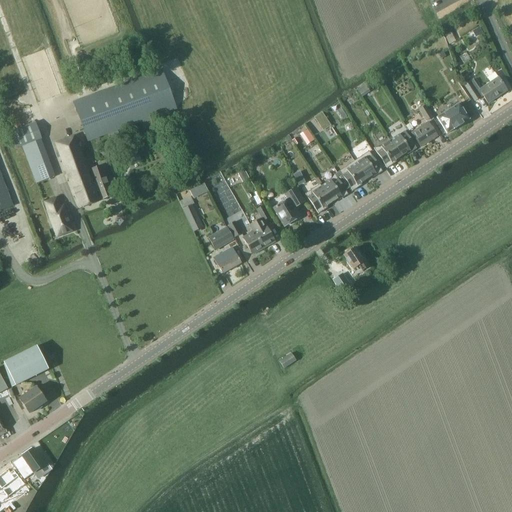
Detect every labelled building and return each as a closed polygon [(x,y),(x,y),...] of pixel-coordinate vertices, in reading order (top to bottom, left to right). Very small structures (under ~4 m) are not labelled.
[(450,45),(452,43),(447,34),(444,35),(450,45)] [(87,141),(95,139),(177,109),(163,69),(73,102),(87,141)] [(468,72),(460,77),(463,82),(471,77),(468,72)] [(473,80),(465,85),(475,101),(483,96),(488,103),(507,91),(498,77),(497,77),(490,82),(480,89),(473,80)] [(366,84),(358,87),(361,94),(369,91),(366,84)] [(447,133),(470,119),(459,103),(437,116),(447,133)] [(425,121),(433,116),(425,105),(418,109),(425,121)] [(418,124),(424,120),(417,109),(411,113),(418,124)] [(316,121),(323,131),(329,127),(323,117),(316,121)] [(36,122),(10,132),(17,148),(23,146),(37,183),(54,177),(41,140),(42,139),(36,122)] [(421,147),(437,136),(427,122),(411,132),(421,147)] [(308,130),(304,133),(311,143),(315,140),(308,130)] [(392,140),(402,157),(411,151),(412,152),(418,148),(407,131),(392,140)] [(80,208),(99,201),(74,135),(55,142),(80,208)] [(394,162),(402,157),(392,140),(383,146),(376,147),(375,148),(389,168),(395,164),(394,162)] [(356,161),(368,179),(376,174),(378,175),(384,171),(370,151),(356,161)] [(359,185),(368,179),(356,161),(341,170),(354,191),(360,187),(359,185)] [(105,173),(108,172),(110,171),(107,163),(91,169),(96,184),(94,184),(95,188),(98,187),(102,200),(112,196),(111,192),(118,189),(114,178),(107,181),(105,173)] [(293,174),(296,180),(303,177),(300,171),(293,174)] [(0,210),(13,205),(0,172),(0,210)] [(322,186),(333,202),(342,196),(343,198),(349,194),(336,174),(335,174),(331,180),(322,186)] [(225,176),(217,180),(215,175),(212,176),(221,198),(232,194),(225,176)] [(204,182),(189,188),(193,197),(208,191),(204,182)] [(333,202),(322,186),(321,183),(306,193),(319,213),(325,209),(324,208),(333,202)] [(285,226),(300,217),(294,207),(304,201),(296,187),(284,194),(287,199),(273,207),(285,226)] [(61,205),(57,196),(44,202),(58,237),(73,231),(63,205),(61,205)] [(193,232),(203,227),(193,205),(195,204),(191,196),(179,201),(183,209),(193,232)] [(254,231),(264,248),(275,242),(265,225),(263,221),(270,217),(263,205),(257,209),(262,218),(250,225),(254,231)] [(235,222),(229,225),(234,234),(240,230),(235,222)] [(222,229),(217,232),(208,237),(216,251),(234,240),(227,227),(222,229)] [(252,255),(264,248),(254,231),(243,238),(252,255)] [(232,246),(213,257),(223,274),(242,263),(232,246)] [(361,255),(356,246),(350,250),(349,249),(345,252),(345,253),(344,254),(353,267),(360,263),(363,269),(368,265),(365,260),(366,259),(362,254),(361,255)] [(341,288),(350,282),(343,272),(334,278),(334,279),(340,289),(341,288)] [(4,363),(12,387),(48,369),(36,346),(4,362),(4,363)] [(285,368),(296,360),(291,353),(280,360),(285,368)] [(30,413),(46,402),(36,386),(19,398),(30,413)] [(39,457),(33,448),(22,456),(34,473),(48,464),(42,455),(39,457)] [(13,468),(0,476),(0,502),(25,485),(13,468)] [(30,485),(37,479),(32,474),(25,480),(30,485)]
